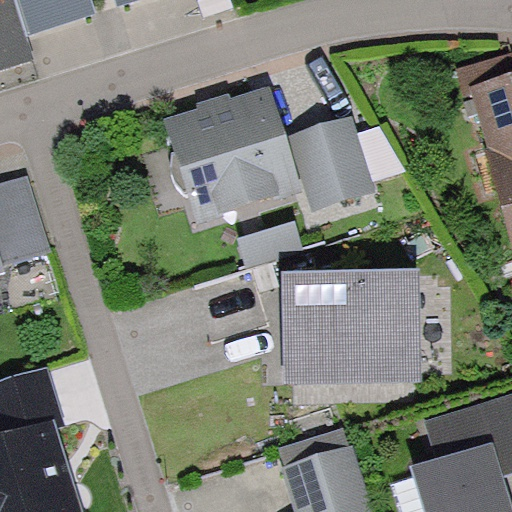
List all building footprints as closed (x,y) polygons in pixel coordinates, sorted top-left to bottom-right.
[(0,0),(0,73),(25,67),(18,34),(9,0),(0,0)] [(81,0),(9,0),(18,34),(86,17),(81,0)] [(109,0),(114,16),(168,0),(109,0)] [(511,65),(457,82),(511,263),(511,65)] [(261,106),(150,138),(181,245),(292,213),(261,106)] [(298,132),(310,205),(402,190),(390,117),(298,132)] [(24,172),(0,178),(0,266),(47,253),(24,172)] [(299,229),(245,240),(251,269),(305,258),(299,229)] [(407,399),(402,280),(259,286),(264,405),(407,399)] [(67,511),(30,389),(0,397),(0,511),(67,511)] [(431,454),(403,462),(417,511),(505,511),(491,463),(511,457),(511,390),(420,418),(431,454)] [(280,511),(349,511),(334,463),(272,482),(280,511)]
